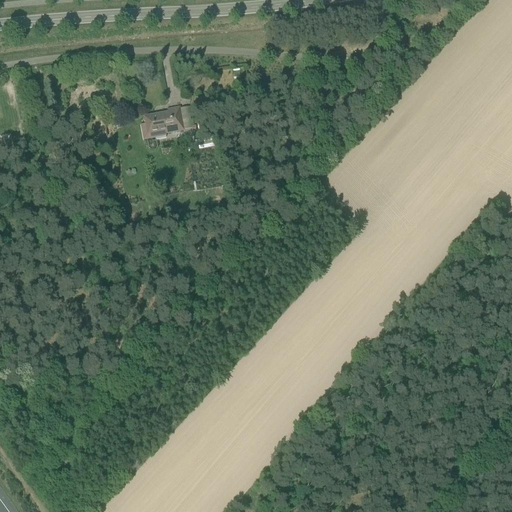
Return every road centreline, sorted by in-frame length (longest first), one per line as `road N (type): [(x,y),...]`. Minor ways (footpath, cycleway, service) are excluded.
road 1 (unclassified): [(0,64),(162,48),(351,64),(371,57),(379,0)]
road 2 (track): [(485,202),(222,511)]
road 3 (track): [(105,511),(365,225)]
road 4 (tertiary): [(0,27),(324,0)]
road 5 (track): [(365,225),(321,189),(489,0)]
road 6 (track): [(511,403),(426,511)]
road 7 (track): [(485,202),(365,225)]
